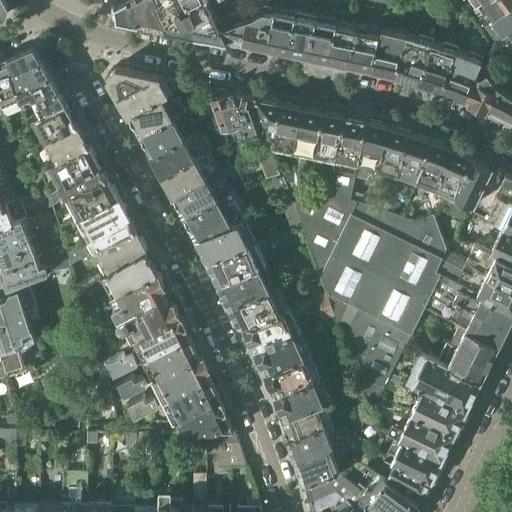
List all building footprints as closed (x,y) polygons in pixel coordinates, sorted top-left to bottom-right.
[(0,0),(0,16),(5,14),(6,14),(9,5),(5,0),(0,0)] [(168,28),(168,27),(156,3),(160,1),(159,0),(123,0),(115,4),(116,6),(116,5),(118,16),(117,16),(117,18),(119,18),(137,21),(137,22),(139,22),(166,27),(166,28),(168,28)] [(187,32),(197,34),(186,9),(181,0),(159,0),(160,1),(156,3),(168,27),(187,31),(187,32)] [(181,0),(186,9),(204,0),(181,0)] [(227,39),(231,38),(227,25),(224,25),(220,24),(218,20),(223,2),(221,0),(204,0),(186,9),(197,34),(204,36),(204,35),(225,39),(225,40),(227,40),(227,39)] [(469,0),(475,9),(487,0),(469,0)] [(473,10),(484,25),(511,4),(511,0),(487,0),(475,9),(473,10)] [(511,4),(484,25),(495,40),(511,27),(511,4)] [(369,67),(372,67),(383,27),(382,27),(275,6),(275,9),(272,9),(272,12),(263,10),(261,12),(259,7),(242,12),(241,10),(222,17),(224,25),(227,25),(231,38),(232,39),(234,42),(240,43),(243,41),(246,42),(248,45),(255,46),(257,44),(269,46),(270,49),(275,50),(278,51),(280,48),(296,52),(297,55),(305,56),(307,54),(308,55),(309,54),(310,57),(317,59),(319,56),(336,60),(337,63),(345,64),(347,62),(359,64),(360,68),(367,69),(369,67)] [(395,73),(396,73),(408,33),(383,27),(372,67),(382,70),(383,73),(391,75),(393,72),(395,73)] [(511,27),(495,40),(505,54),(511,49),(511,27)] [(417,80),(421,81),(435,41),(408,33),(396,73),(406,76),(407,79),(415,82),(417,80)] [(440,87),(444,88),(458,49),(435,41),(421,81),(430,84),(430,87),(438,89),(440,87)] [(486,57),(492,64),(503,55),(498,48),(493,45),(489,54),(486,57)] [(32,94),(40,112),(65,100),(33,46),(6,58),(20,98),(21,99),(32,94)] [(464,96),(467,98),(480,65),(483,59),(458,49),(444,88),(453,92),(454,95),(461,98),(464,96)] [(0,100),(3,106),(20,98),(6,58),(0,60),(0,100)] [(499,115),(511,121),(511,93),(497,83),(484,66),(480,65),(467,98),(470,99),(469,102),(485,108),(489,110),(490,113),(497,117),(499,115)] [(129,114),(130,114),(163,95),(169,92),(160,76),(115,66),(107,78),(129,114)] [(511,77),(511,78),(508,74),(497,83),(511,93),(511,77)] [(425,305),(459,322),(499,342),(511,315),(511,307),(439,273),(448,252),(434,212),(415,219),(387,209),(376,206),(362,201),(350,197),(352,190),(359,158),(380,164),(399,170),(419,177),(437,184),(455,193),(474,202),(492,165),(473,155),(471,154),(471,155),(455,148),(443,143),(432,139),(432,138),(430,138),(419,134),(409,130),(409,131),(393,126),(393,125),(380,122),(368,119),(344,114),(333,112),(323,109),(323,110),(307,106),(294,103),(294,104),(282,101),(280,101),(272,99),(267,98),(259,97),(259,96),(256,96),(216,87),(216,88),(208,90),(212,98),(222,127),(223,128),(233,124),(240,142),(248,140),(245,132),(248,131),(251,138),(270,131),(276,132),(274,141),(337,154),(329,192),(319,191),(305,196),(295,199),(327,292),(335,314),(338,324),(349,301),(359,306),(350,324),(360,352),(354,354),(368,395),(378,399),(406,342),(407,342),(425,305)] [(141,133),(141,134),(174,116),(187,109),(179,96),(167,103),(163,95),(130,114),(141,134),(141,133)] [(32,115),(45,137),(77,122),(73,114),(65,101),(65,100),(40,112),(32,115)] [(151,153),(152,155),(185,137),(198,129),(191,116),(178,123),(174,116),(141,134),(152,153),(151,153)] [(45,137),(58,159),(90,143),(85,135),(77,122),(45,137)] [(185,137),(152,155),(158,165),(163,174),(164,175),(202,153),(202,152),(205,150),(208,149),(211,147),(204,135),(201,136),(189,143),(185,137)] [(52,161),(65,182),(78,175),(84,186),(108,174),(107,173),(101,164),(102,163),(90,143),(58,159),(52,161)] [(0,159),(11,156),(8,146),(0,149),(0,159)] [(173,194),(213,173),(220,170),(229,166),(226,159),(217,163),(213,156),(208,149),(205,150),(202,152),(202,153),(164,175),(174,193),(173,194)] [(12,160),(10,156),(0,159),(0,181),(5,179),(1,168),(1,167),(11,163),(11,162),(12,160)] [(184,214),(185,215),(219,197),(231,190),(224,176),(220,170),(213,173),(173,194),(184,214)] [(295,199),(305,196),(306,190),(297,188),(300,173),(288,171),(283,173),(283,176),(288,187),(293,199),(295,199)] [(497,193),(499,194),(511,201),(511,175),(506,172),(502,181),(497,193)] [(71,193),(82,213),(120,195),(108,174),(84,186),(78,175),(65,182),(59,185),(66,196),(71,193)] [(0,181),(0,202),(6,200),(15,197),(7,178),(5,179),(0,181)] [(279,191),(283,199),(290,196),(287,187),(279,191)] [(219,197),(185,215),(195,234),(196,236),(232,221),(245,217),(250,214),(235,188),(231,190),(219,197)] [(350,197),(362,201),(364,194),(352,190),(350,197)] [(487,218),(503,226),(511,230),(511,201),(499,194),(487,218)] [(84,239),(88,237),(108,227),(114,237),(136,226),(136,225),(135,226),(130,216),(131,216),(120,195),(82,213),(82,214),(73,219),(84,239)] [(15,197),(6,200),(0,202),(0,226),(23,217),(15,197)] [(376,206),(387,209),(389,202),(378,199),(376,206)] [(0,226),(0,246),(3,246),(4,247),(14,244),(13,240),(21,237),(22,238),(30,235),(34,234),(28,216),(23,217),(0,226)] [(207,258),(256,240),(245,217),(232,221),(196,236),(200,245),(201,244),(207,257),(207,258)] [(97,252),(106,269),(148,248),(136,226),(114,237),(108,227),(88,237),(90,240),(67,251),(70,263),(97,252)] [(486,236),(481,246),(511,261),(511,230),(503,226),(496,240),(486,236)] [(34,234),(30,235),(22,238),(21,237),(13,240),(14,244),(4,247),(3,246),(0,246),(0,266),(1,269),(37,255),(42,253),(34,234)] [(218,280),(219,281),(267,262),(256,240),(207,258),(211,267),(212,266),(218,279),(218,280)] [(481,253),(475,266),(511,283),(511,261),(481,246),(475,242),(472,249),(481,253)] [(42,253),(37,255),(1,269),(8,286),(40,274),(44,278),(53,268),(71,266),(70,263),(67,251),(65,244),(42,253)] [(148,248),(106,269),(102,271),(75,286),(77,289),(79,295),(93,289),(108,282),(112,289),(113,291),(118,289),(156,270),(156,269),(157,267),(151,256),(152,255),(148,248)] [(475,267),(448,252),(439,273),(511,307),(511,283),(475,266),(475,267)] [(229,302),(230,303),(278,284),(267,262),(219,281),(223,289),(230,302),(229,302)] [(113,318),(119,316),(165,293),(163,288),(163,287),(161,284),(162,284),(163,278),(160,273),(156,272),(156,270),(118,289),(113,291),(102,297),(113,318)] [(19,287),(26,308),(37,304),(31,282),(19,287)] [(246,323),(247,324),(283,309),(288,306),(278,284),(230,303),(234,311),(240,321),(245,323),(246,323)] [(7,296),(4,297),(18,344),(26,341),(28,345),(36,337),(26,308),(19,287),(10,290),(10,291),(7,296)] [(324,317),(335,314),(327,292),(317,295),(324,317)] [(127,326),(132,335),(178,313),(177,313),(177,312),(178,308),(175,302),(171,301),(171,299),(169,300),(165,293),(119,316),(125,327),(127,326)] [(4,297),(0,298),(0,345),(4,359),(8,374),(26,368),(18,344),(4,297)] [(257,346),(296,332),(291,322),(297,320),(291,305),(288,306),(283,309),(247,324),(244,329),(243,329),(246,335),(247,334),(253,336),(257,346)] [(105,377),(143,358),(190,334),(186,326),(187,326),(180,314),(178,313),(132,335),(133,336),(137,346),(134,347),(136,351),(126,356),(123,351),(98,364),(105,377)] [(459,322),(450,340),(490,360),(494,352),(499,342),(459,322)] [(69,332),(77,341),(85,333),(77,324),(69,332)] [(91,331),(95,340),(103,337),(98,327),(91,331)] [(263,358),(268,368),(312,352),(302,329),(296,332),(257,346),(255,351),(254,351),(257,357),(263,358)] [(127,392),(153,379),(202,354),(201,353),(200,354),(190,334),(143,358),(148,368),(145,369),(146,372),(137,377),(135,372),(120,379),(127,392)] [(447,338),(438,356),(481,378),(490,360),(450,340),(447,338)] [(0,376),(8,374),(4,359),(0,345),(0,376)] [(406,379),(422,388),(465,409),(481,378),(438,356),(422,348),(406,379)] [(273,381),(278,391),(322,374),(312,352),(268,368),(265,374),(267,379),(268,379),(273,381)] [(137,413),(164,400),(211,377),(207,368),(208,367),(202,354),(153,379),(158,389),(155,390),(157,393),(148,398),(145,393),(131,400),(137,413)] [(330,370),(327,364),(321,367),(323,373),(330,370)] [(283,404),(286,413),(326,401),(331,399),(322,374),(278,391),(274,396),(274,397),(277,402),(283,404)] [(174,420),(176,419),(220,398),(219,397),(220,396),(211,377),(164,400),(174,420)] [(422,388),(410,413),(453,434),(465,409),(422,388)] [(180,428),(207,429),(235,429),(234,428),(233,427),(226,411),(226,410),(220,398),(176,419),(180,428)] [(285,428),(288,437),(331,420),(328,413),(330,412),(326,401),(286,413),(281,415),(285,428)] [(358,410),(362,422),(368,410),(367,407),(358,410)] [(53,424),(67,424),(67,409),(53,409),(53,424)] [(67,409),(67,424),(80,425),(80,409),(67,409)] [(11,423),(20,423),(18,412),(9,415),(11,423)] [(399,437),(402,438),(441,458),(453,434),(410,413),(403,427),(393,422),(389,430),(400,435),(399,437)] [(288,437),(297,460),(328,450),(340,445),(353,441),(356,435),(352,433),(349,425),(335,430),(331,420),(288,437)] [(0,442),(16,442),(16,428),(0,428),(0,442)] [(26,429),(16,428),(16,442),(16,444),(25,445),(26,429)] [(207,429),(207,440),(239,441),(235,429),(207,429)] [(41,430),(41,441),(49,441),(50,430),(41,430)] [(98,430),(88,430),(88,442),(98,442),(98,430)] [(137,446),(137,442),(137,431),(127,431),(127,445),(137,446)] [(146,431),(137,431),(137,442),(146,442),(146,431)] [(348,458),(351,454),(357,443),(360,437),(356,435),(353,441),(340,445),(343,454),(348,458)] [(361,437),(360,437),(357,443),(365,447),(368,448),(371,443),(361,438),(361,437)] [(385,457),(395,462),(430,481),(441,458),(402,438),(396,451),(389,448),(385,457)] [(206,451),(217,452),(243,452),(239,441),(207,440),(206,451)] [(357,443),(351,454),(359,460),(365,447),(357,443)] [(328,450),(297,460),(298,464),(304,482),(336,471),(328,450)] [(243,452),(217,452),(217,463),(246,463),(247,463),(243,452)] [(430,481),(395,462),(388,477),(424,494),(430,481)] [(87,511),(88,500),(88,469),(63,469),(63,498),(62,511),(87,511)] [(183,511),(206,511),(206,504),(207,472),(194,472),(193,504),(184,504),(183,511)] [(343,475),(328,480),(339,490),(361,511),(412,511),(419,502),(378,472),(366,488),(358,481),(356,485),(343,475)] [(308,501),(314,500),(321,497),(339,490),(328,480),(305,487),(308,501)] [(133,511),(134,501),(135,487),(122,486),(122,501),(112,501),(111,511),(133,511)] [(158,511),(183,511),(184,504),(172,503),(173,488),(159,488),(159,502),(158,510),(158,511)] [(334,505),(339,511),(361,511),(339,490),(321,497),(328,509),(334,505)] [(237,511),(231,511),(230,511),(262,511),(259,501),(257,493),(256,493),(255,505),(238,504),(237,511)] [(62,511),(63,498),(40,497),(40,500),(39,511),(62,511)] [(39,511),(40,500),(16,500),(16,505),(15,511),(39,511)] [(111,511),(112,501),(88,500),(87,511),(111,511)] [(158,511),(158,510),(159,502),(134,501),(133,511),(158,511)]
